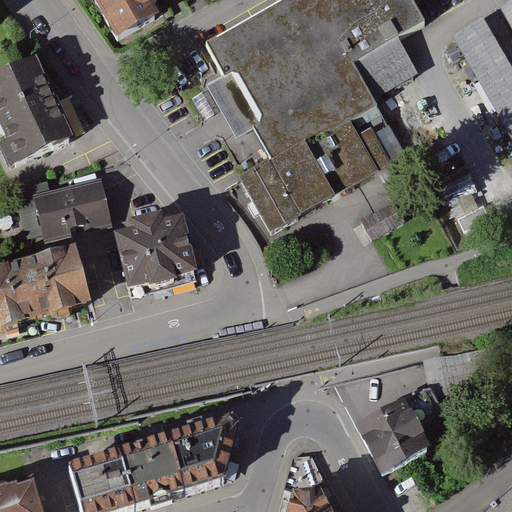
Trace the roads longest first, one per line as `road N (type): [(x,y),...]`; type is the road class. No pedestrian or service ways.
road 1 (residential): [(97,83),(228,243),(243,279),(240,303),(232,315),(0,370)]
road 2 (unclassified): [(97,83),(244,0)]
